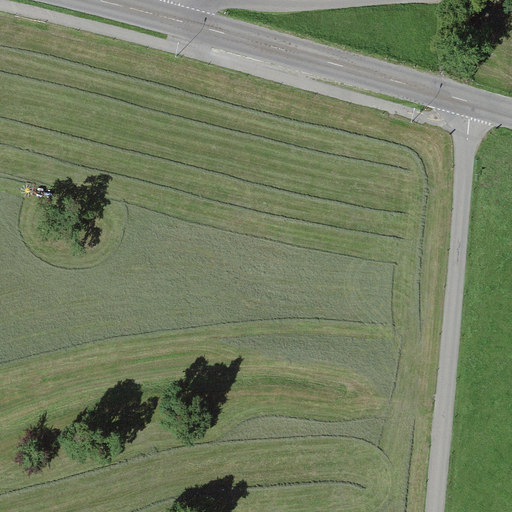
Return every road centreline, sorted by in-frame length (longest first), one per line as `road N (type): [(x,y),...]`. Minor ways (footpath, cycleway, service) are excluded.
road 1 (residential): [(474,104),(436,511)]
road 2 (secondary): [(474,104),(177,20)]
